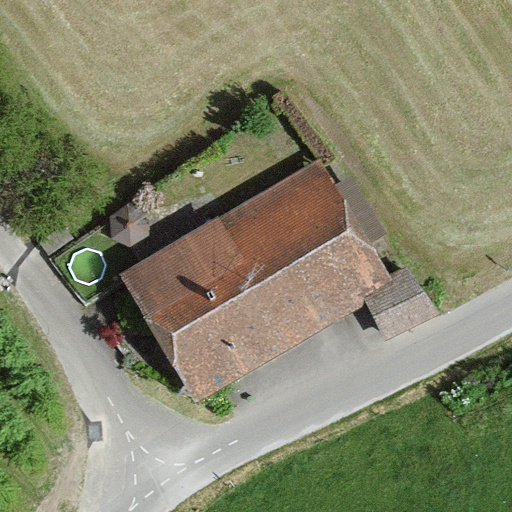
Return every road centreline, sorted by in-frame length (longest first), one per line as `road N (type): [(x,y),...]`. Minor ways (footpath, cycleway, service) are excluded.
road 1 (unclassified): [(150,471),(213,453),(511,306)]
road 2 (unclassified): [(150,471),(76,334)]
road 3 (residential): [(76,334),(0,233)]
